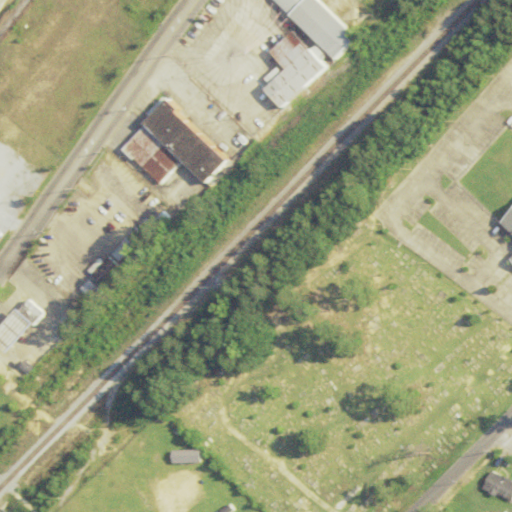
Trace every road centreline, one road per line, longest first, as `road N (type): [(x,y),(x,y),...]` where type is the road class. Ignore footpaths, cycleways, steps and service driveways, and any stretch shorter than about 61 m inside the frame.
road 1 (tertiary): [(193,0),(0,265)]
road 2 (tertiary): [(511,414),(414,511)]
